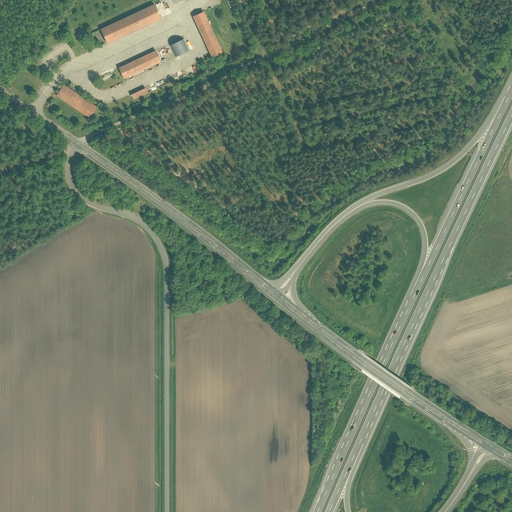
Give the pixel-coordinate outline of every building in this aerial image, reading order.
[(154,6),(100,30),(107,45),(161,21),(154,6)] [(204,12),(193,17),(211,58),(222,52),(204,12)] [(183,39),(170,46),(175,57),(189,51),(183,39)] [(118,69),(124,80),(161,62),(156,51),(118,69)] [(56,96),(89,118),(97,107),(64,84),(56,96)] [(131,96),(133,101),(147,94),(145,89),(131,96)] [(123,92),(118,95),(122,103),(127,101),(123,92)]
